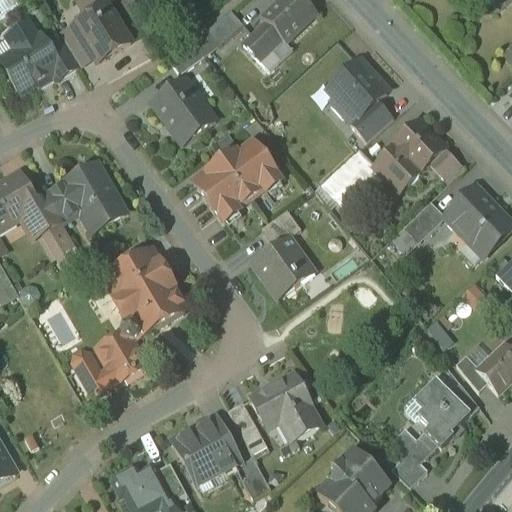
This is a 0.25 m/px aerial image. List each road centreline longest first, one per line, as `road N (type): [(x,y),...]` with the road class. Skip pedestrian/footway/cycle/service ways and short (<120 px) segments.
road 1 (residential): [(0,155),(74,123),(114,139),(214,277),(235,320),(234,347),(208,386),(106,447),(41,511)]
road 2 (residential): [(511,166),(359,5)]
